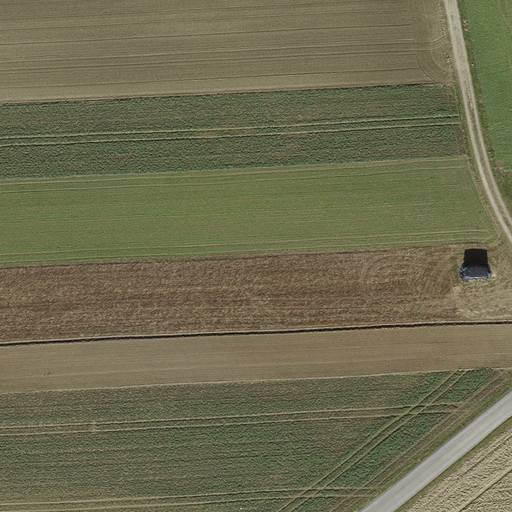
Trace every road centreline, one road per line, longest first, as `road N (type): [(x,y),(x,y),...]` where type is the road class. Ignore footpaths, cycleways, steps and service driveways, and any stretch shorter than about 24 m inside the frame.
road 1 (track): [(452,0),(485,168),(511,232)]
road 2 (residential): [(387,511),(511,408)]
